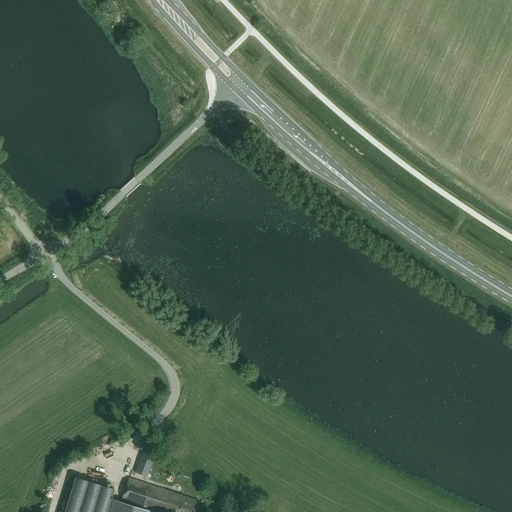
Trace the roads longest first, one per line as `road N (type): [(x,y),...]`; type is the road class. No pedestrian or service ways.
road 1 (unclassified): [(43,254),(87,227),(235,89)]
road 2 (secondary): [(372,203),(243,80)]
road 3 (secondary): [(235,89),(372,203)]
road 4 (secondary): [(511,297),(372,203)]
road 5 (secondary): [(151,0),(235,89)]
